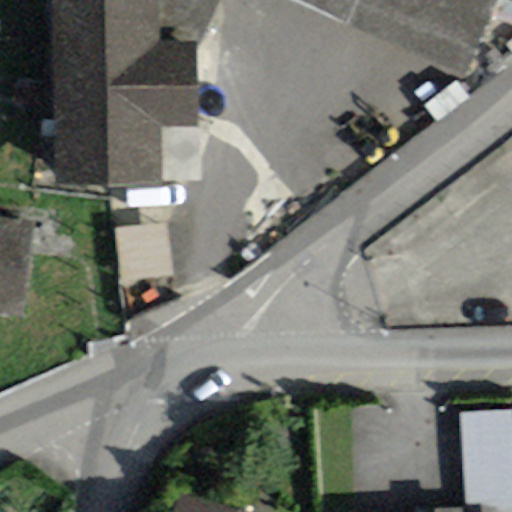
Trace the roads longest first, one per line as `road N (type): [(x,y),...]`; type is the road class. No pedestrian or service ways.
road 1 (residential): [(237,370),(247,337),(291,278),(511,99)]
road 2 (residential): [(237,370),(511,360)]
road 3 (residential): [(0,431),(152,377)]
road 4 (residential): [(111,511),(152,377)]
